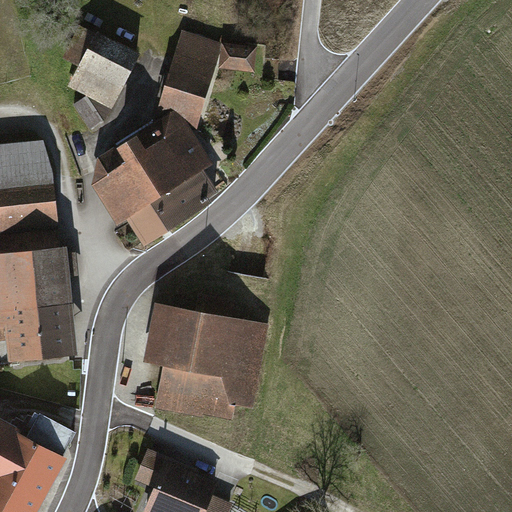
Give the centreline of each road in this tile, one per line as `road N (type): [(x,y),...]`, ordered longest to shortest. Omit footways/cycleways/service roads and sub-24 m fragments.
road 1 (residential): [(72,511),(119,300),(255,182),(331,99)]
road 2 (track): [(98,406),(355,511)]
road 3 (unknown): [(119,300),(81,210),(63,139),(0,137)]
road 4 (residential): [(331,99),(422,0)]
